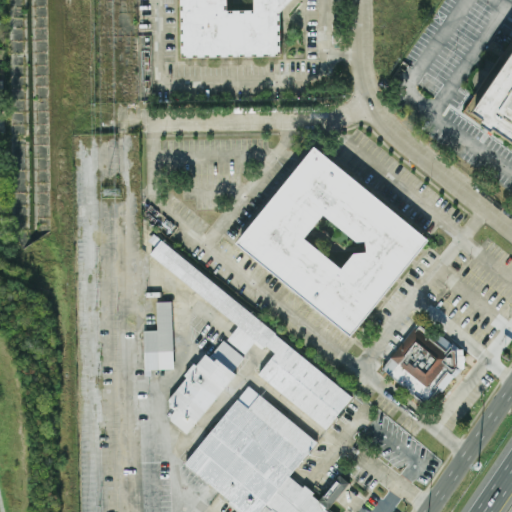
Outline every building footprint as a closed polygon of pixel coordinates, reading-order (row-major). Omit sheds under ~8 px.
[(170,0),(286,0),(275,9),(275,55),(171,56),(170,0)] [(511,149),(461,117),(509,45),(511,46),(511,149)] [(228,239),(344,336),(424,241),(308,144),(228,239)] [(355,393),(152,236),(149,241),(156,246),(149,255),(238,324),(214,354),(207,348),(186,376),(186,377),(166,403),(176,410),(169,419),(187,433),(256,344),(262,349),(265,345),(274,353),(258,374),(327,429),(355,393)] [(172,301),(156,301),(157,330),(144,330),(145,369),(174,368),(172,301)] [(381,371),(431,406),(467,355),(450,343),(451,342),(439,334),(436,339),(414,324),(381,371)] [(184,466),(244,511),(326,511),(349,482),(340,475),(321,499),(290,476),(318,440),(246,385),(184,466)]
